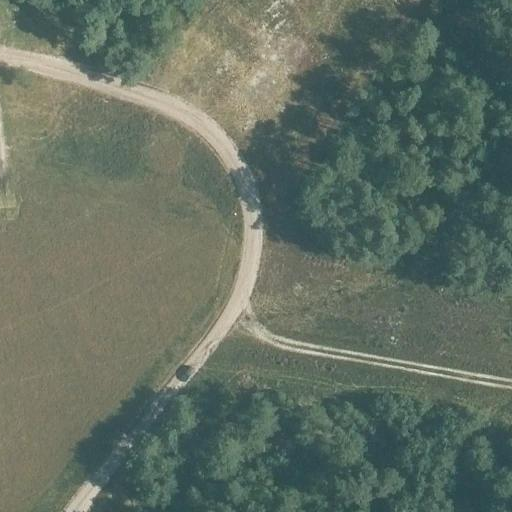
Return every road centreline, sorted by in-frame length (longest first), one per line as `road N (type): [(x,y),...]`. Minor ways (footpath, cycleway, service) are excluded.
road 1 (track): [(0,56),(179,109),(218,142),(251,209),(253,245),(235,306),(76,511)]
road 2 (track): [(511,384),(220,328)]
